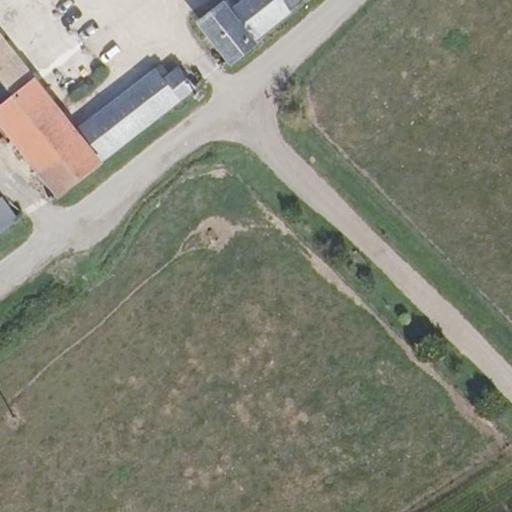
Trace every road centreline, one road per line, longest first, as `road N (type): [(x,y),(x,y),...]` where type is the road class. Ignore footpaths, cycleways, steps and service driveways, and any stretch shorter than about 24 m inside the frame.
road 1 (unclassified): [(0,271),(227,103),(347,0)]
road 2 (track): [(511,386),(227,103)]
